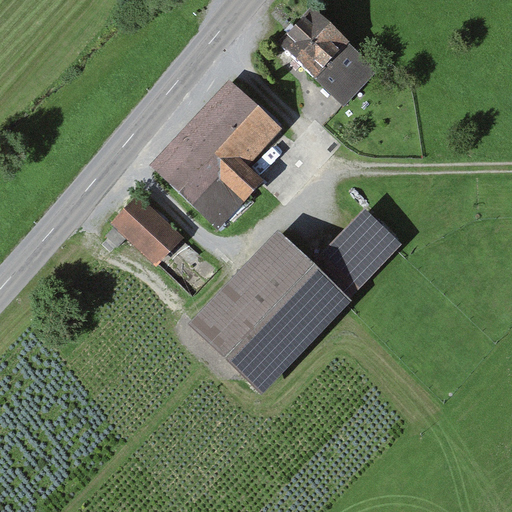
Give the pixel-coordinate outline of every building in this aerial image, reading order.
[(375,72),(317,10),(283,41),(341,104),(375,72)] [(293,131),(240,81),(160,165),(205,207),(231,180),(256,204),(274,185),(257,170),(293,131)] [(185,243),(142,201),(117,227),(159,269),(185,243)] [(188,330),(262,401),(264,399),(350,308),(353,306),(350,303),(361,292),(403,249),(365,213),(323,256),(313,267),(279,235),(188,330)] [(115,228),(106,237),(118,248),(126,239),(115,228)]
